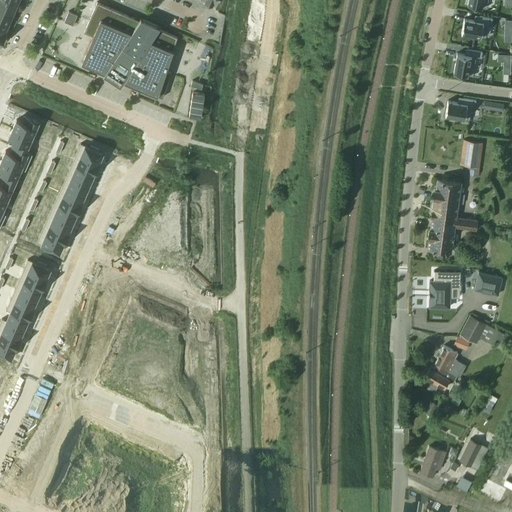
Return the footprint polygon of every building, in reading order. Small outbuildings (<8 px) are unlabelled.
[(17,4),(7,0),(0,0),(0,8),(12,13),(14,9),(15,10),(17,4)] [(177,37),(161,30),(158,28),(160,26),(140,18),(138,20),(97,2),(84,32),(93,35),(81,62),(104,72),(103,74),(120,85),(125,78),(159,96),(162,98),(171,72),(166,70),(177,37)] [(12,13),(0,8),(0,19),(9,24),(11,18),(10,17),(12,13)] [(73,25),(77,15),(68,11),(64,22),(73,25)] [(464,18),(461,33),(462,33),(466,34),(465,36),(472,37),(472,35),(480,36),(480,37),(485,37),(488,24),(491,25),(492,18),(480,16),(478,21),(473,21),(464,19),(464,18)] [(9,24),(0,19),(0,31),(5,34),(5,33),(4,33),(5,29),(6,29),(9,24)] [(453,72),(472,76),(475,57),(481,58),(482,51),(467,49),(466,55),(464,54),(456,53),(456,54),(453,72)] [(201,89),(203,84),(192,80),(190,85),(201,89)] [(201,118),(204,94),(192,92),(189,116),(201,118)] [(447,100),(445,115),(463,118),(464,119),(464,118),(469,119),(471,106),(474,106),(476,100),(463,97),(462,103),(457,102),(448,101),(448,100),(447,100)] [(16,120),(12,129),(34,138),(41,122),(36,120),(25,115),(22,121),(16,119),(16,120)] [(12,129),(8,138),(14,140),(11,146),(13,147),(27,153),(28,152),(34,138),(12,129)] [(463,140),(460,165),(468,166),(470,166),(470,171),(478,172),(482,142),(463,140)] [(80,143),(76,153),(99,164),(99,163),(98,163),(98,162),(100,159),(103,153),(100,152),(98,151),(100,148),(95,146),(90,144),(89,147),(80,143)] [(5,150),(1,159),(25,170),(25,169),(32,154),(28,152),(27,153),(13,147),(11,152),(5,150)] [(76,153),(71,163),(95,174),(99,164),(76,153)] [(1,159),(0,162),(0,169),(3,171),(3,172),(0,177),(14,183),(20,186),(26,170),(25,169),(25,170),(1,159)] [(71,163),(67,173),(89,183),(91,179),(94,174),(95,174),(71,163)] [(67,173),(63,183),(85,193),(88,187),(89,183),(67,173)] [(0,194),(8,198),(8,197),(11,191),(14,183),(0,177),(0,194)] [(431,218),(476,224),(477,220),(456,217),(461,182),(437,179),(435,188),(434,188),(433,198),(434,198),(432,210),(431,216),(431,217),(431,218)] [(63,183),(59,193),(82,203),(81,202),(83,198),(85,193),(63,183)] [(59,193),(54,203),(77,213),(82,203),(59,193)] [(0,194),(0,212),(5,215),(6,214),(3,213),(6,208),(10,198),(8,197),(8,198),(0,194)] [(54,203),(50,213),(72,223),(74,218),(76,213),(77,214),(77,213),(54,203)] [(50,213),(46,223),(69,233),(68,232),(70,227),(72,223),(50,213)] [(475,229),(476,224),(431,218),(430,228),(429,228),(428,238),(427,248),(451,251),(454,227),(475,229)] [(46,223),(41,233),(65,243),(69,233),(46,223)] [(41,233),(37,243),(59,253),(61,247),(63,243),(64,243),(65,243),(41,233)] [(28,259),(23,269),(46,279),(47,279),(46,278),(47,274),(50,268),(46,267),(45,266),(46,264),(38,261),(37,263),(36,262),(28,259)] [(23,269),(19,279),(42,289),(46,279),(23,269)] [(434,282),(430,282),(430,308),(450,308),(450,288),(460,288),(460,272),(434,272),(434,282)] [(478,272),(474,289),(498,295),(501,277),(478,272)] [(19,279),(14,289),(37,299),(39,294),(41,289),(42,290),(42,289),(19,279)] [(14,289),(10,299),(34,309),(34,308),(33,308),(35,303),(37,299),(14,289)] [(10,299),(6,309),(29,319),(32,313),(34,309),(10,299)] [(2,318),(2,319),(24,328),(26,324),(28,319),(29,319),(6,309),(10,311),(8,315),(6,320),(2,318)] [(459,334),(476,343),(486,324),(470,315),(459,334)] [(2,319),(0,322),(0,329),(21,339),(21,338),(20,338),(22,333),(24,328),(2,319)] [(0,329),(0,341),(16,349),(21,339),(0,329)] [(511,335),(505,332),(499,343),(508,348),(511,340),(511,335)] [(469,341),(457,337),(454,344),(466,349),(469,341)] [(0,341),(0,353),(11,358),(13,353),(15,349),(16,349),(0,341)] [(444,345),(434,364),(436,365),(456,376),(456,375),(458,376),(459,377),(465,365),(453,359),(457,352),(444,345)] [(429,368),(424,377),(444,388),(448,380),(453,383),(456,376),(436,365),(434,368),(431,366),(430,369),(429,368)] [(489,394),(481,409),(489,413),(497,398),(489,394)] [(431,401),(425,413),(431,416),(437,405),(431,401)] [(470,438),(459,460),(471,466),(481,444),(470,438)] [(429,446),(426,454),(443,460),(446,452),(429,446)] [(439,470),(443,460),(426,454),(420,471),(433,476),(436,468),(439,470)]
